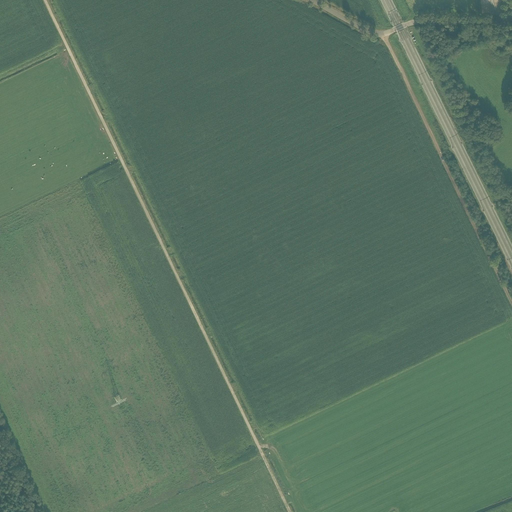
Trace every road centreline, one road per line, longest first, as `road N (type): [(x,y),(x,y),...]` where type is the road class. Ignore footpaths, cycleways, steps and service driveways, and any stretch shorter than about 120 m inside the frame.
road 1 (track): [(511,304),(383,33)]
road 2 (unclassified): [(511,21),(418,22),(371,32),(312,0)]
